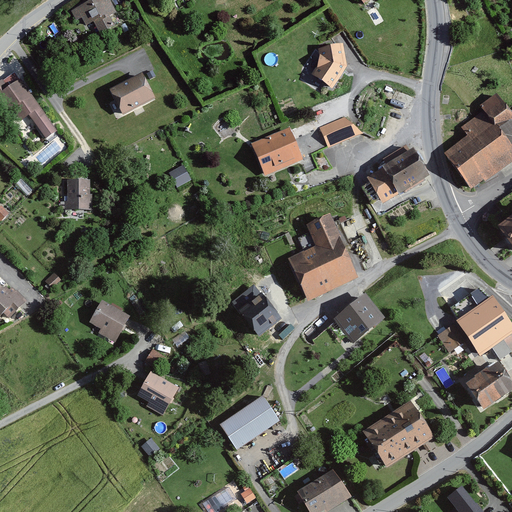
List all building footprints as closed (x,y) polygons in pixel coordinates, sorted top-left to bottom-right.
[(109,0),(91,0),(70,11),(81,31),(95,24),(101,35),(115,28),(110,18),(117,14),(109,0)] [(320,64),(311,77),(333,93),(351,70),(347,44),(318,48),(320,64)] [(143,75),(111,91),(123,116),(156,101),(143,75)] [(22,81),(0,96),(0,100),(16,125),(29,116),(46,140),(57,133),(22,81)] [(486,113),(464,128),(470,137),(447,153),(472,190),(511,162),(511,110),(499,92),(481,105),(486,113)] [(345,117),(320,126),(328,149),(366,135),(345,117)] [(292,130),(253,145),(265,177),(304,162),(292,130)] [(413,150),(368,178),(384,204),(430,177),(413,150)] [(193,181),(184,166),(168,175),(177,190),(193,181)] [(93,180),(67,179),(67,209),(92,210),(93,180)] [(511,214),(499,224),(511,242),(511,214)] [(317,247),(291,258),(309,301),(361,279),(333,215),(308,226),(317,247)] [(254,285),(233,302),(259,337),(284,320),(254,285)] [(0,318),(5,313),(10,318),(26,301),(16,291),(11,297),(0,286),(0,318)] [(483,288),(451,307),(483,360),(495,353),(500,362),(511,354),(511,317),(504,304),(483,288)] [(367,296),(335,321),(354,345),(387,320),(367,296)] [(105,302),(92,323),(103,329),(101,334),(117,342),(132,317),(105,302)] [(449,351),(468,341),(457,322),(438,333),(449,351)] [(185,331),(170,341),(175,348),(190,337),(185,331)] [(165,359),(153,352),(147,362),(159,368),(165,359)] [(207,361),(198,363),(203,377),(211,373),(207,361)] [(511,379),(503,365),(469,386),(485,410),(511,392),(511,379)] [(178,387),(150,373),(138,397),(148,402),(146,407),(164,416),(171,402),(178,387)] [(265,395),(220,424),(237,450),(282,422),(265,395)] [(412,402),(366,432),(389,469),(436,439),(412,402)] [(160,449),(151,438),(140,446),(149,457),(160,449)] [(336,471),(300,492),(311,511),(325,511),(351,497),(336,471)] [(481,511),(463,489),(449,499),(459,511),(481,511)]
